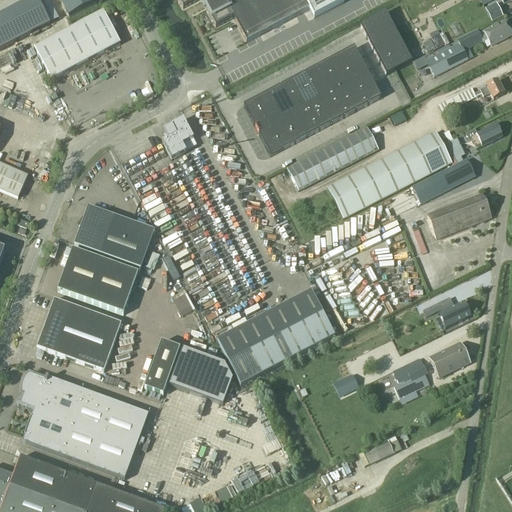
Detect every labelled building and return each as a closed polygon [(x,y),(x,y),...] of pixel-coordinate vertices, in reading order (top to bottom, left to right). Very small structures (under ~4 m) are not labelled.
[(36,0),(32,0),(0,17),(0,51),(49,25),(36,0)] [(58,0),(69,19),(95,5),(93,0),(58,0)] [(341,0),(177,0),(183,10),(201,1),(203,4),(201,4),(203,8),(205,8),(206,11),(215,29),(233,20),(246,45),(309,11),(314,20),(344,4),(341,0)] [(496,5),(485,11),(491,23),(502,18),(496,5)] [(51,82),(120,46),(103,14),(34,51),(51,82)] [(360,27),(386,78),(412,64),(385,14),(360,27)] [(511,36),(505,23),(479,36),(482,43),(483,44),(487,42),(490,48),(511,36)] [(458,46),(425,62),(433,79),(467,62),(463,53),(482,43),(479,36),(477,32),(457,42),(458,46)] [(443,34),(439,37),(444,47),(448,45),(443,34)] [(432,40),(427,42),(433,53),(437,50),(432,40)] [(243,108),(270,158),(381,100),(354,49),(243,108)] [(471,91),(438,107),(443,116),(475,99),(481,96),(483,99),(489,96),(492,102),(504,96),(497,82),(485,88),(486,89),(479,92),(480,93),(474,96),(471,91)] [(167,141),(162,144),(171,162),(186,154),(186,153),(182,147),(193,141),(183,121),(171,127),(171,129),(163,133),(167,141)] [(475,131),(466,136),(469,143),(475,141),(477,140),(480,147),(481,149),(502,138),(496,126),(477,135),(475,131)] [(298,195),(378,153),(366,130),(287,172),(298,195)] [(448,133),(444,135),(448,144),(452,142),(448,133)] [(343,222),(452,166),(435,134),(327,190),(343,222)] [(459,139),(447,145),(455,162),(467,155),(459,139)] [(446,144),(442,147),(453,168),(457,166),(455,162),(447,145),(446,144)] [(466,162),(412,189),(420,207),(474,179),(466,162)] [(0,192),(18,201),(28,179),(0,166),(0,192)] [(451,204),(404,227),(431,295),(453,286),(433,234),(487,212),(479,193),(451,204)] [(155,234),(153,233),(89,209),(74,247),(140,272),(155,234)] [(19,222),(17,227),(26,231),(28,225),(19,222)] [(162,248),(155,252),(159,259),(166,255),(162,248)] [(72,252),(66,268),(57,293),(123,318),(138,277),(72,252)] [(187,293),(173,299),(181,319),(195,313),(187,293)] [(311,293),(217,343),(241,388),(335,339),(311,293)] [(103,375),(121,327),(54,302),(47,321),(37,350),(44,352),(66,361),(103,375)] [(464,303),(438,316),(438,317),(441,315),(448,329),(444,330),(445,331),(471,318),(470,318),(464,304),(464,303)] [(438,306),(422,313),(425,319),(441,312),(438,306)] [(161,344),(145,391),(163,397),(179,351),(161,344)] [(460,345),(429,360),(438,380),(470,365),(460,345)] [(183,350),(169,388),(222,408),(233,381),(225,366),(183,350)] [(419,361),(392,374),(399,387),(393,390),(399,401),(428,386),(424,378),(426,377),(425,376),(420,364),(419,361)] [(22,401),(20,407),(26,409),(27,411),(28,412),(30,414),(31,415),(32,417),(22,445),(125,482),(148,417),(60,384),(46,379),(45,383),(29,377),(27,378),(26,379),(25,380),(24,381),(24,383),(23,384),(22,387),(22,389),(21,391),(21,394),(21,396),(24,397),(22,401)] [(357,390),(351,378),(333,386),(339,399),(357,390)] [(370,467),(394,456),(388,444),(364,455),(370,467)] [(363,455),(359,457),(364,469),(368,467),(363,455)] [(163,511),(20,459),(13,478),(0,473),(0,511),(163,511)] [(346,464),(341,466),(346,477),(351,475),(346,464)] [(193,511),(206,511),(200,501),(190,506),(193,511)]
